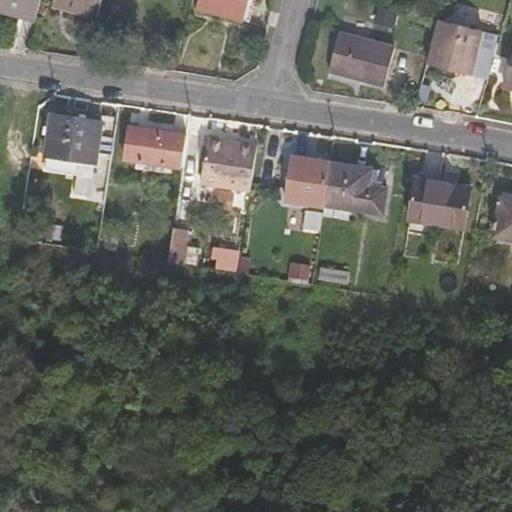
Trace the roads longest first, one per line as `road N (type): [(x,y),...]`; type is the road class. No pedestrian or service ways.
road 1 (residential): [(0,68),(268,112)]
road 2 (residential): [(268,112),(511,153)]
